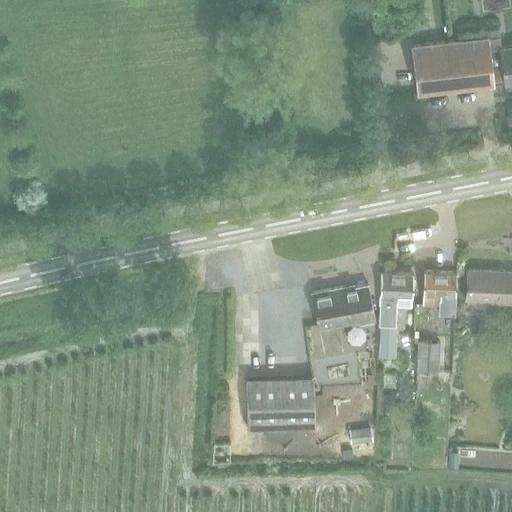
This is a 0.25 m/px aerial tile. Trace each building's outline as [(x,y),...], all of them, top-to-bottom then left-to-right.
[(498,34),(484,35),(490,80),(502,79),(502,81),(511,79),(511,43),(499,45),(498,34)] [(490,80),(484,35),(411,44),(416,91),(490,83),(490,80)] [(466,294),(493,295),(493,300),(511,301),(511,270),(468,269),(466,294)] [(412,271),(380,270),(379,270),(378,292),(377,292),(377,302),(395,303),(395,302),(411,303),(411,293),(412,271)] [(423,270),(422,291),(423,291),(423,302),(440,303),(439,313),(454,314),(455,293),(456,271),(423,270)] [(374,313),(367,283),(344,287),(343,282),(312,289),(319,325),(374,313)] [(380,311),(379,354),(394,354),(396,311),(380,311)] [(333,326),(329,341),(345,345),(349,330),(333,326)] [(438,338),(419,337),(418,369),(437,369),(438,338)] [(313,375),(244,378),(247,428),(315,425),(313,375)] [(388,393),(380,393),(380,404),(388,404),(388,393)] [(370,426),(350,429),(351,442),(372,439),(370,426)] [(449,452),(448,468),(459,468),(459,452),(449,452)]
